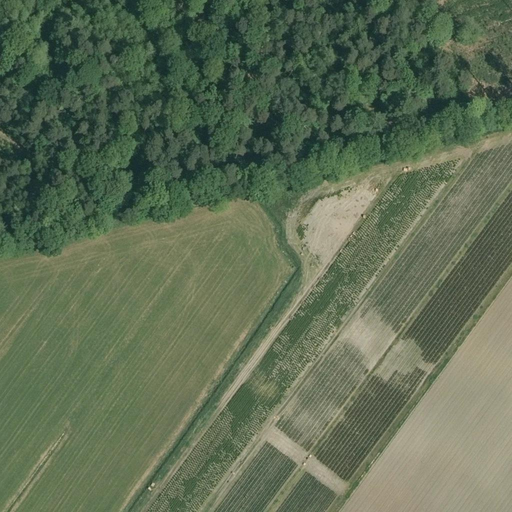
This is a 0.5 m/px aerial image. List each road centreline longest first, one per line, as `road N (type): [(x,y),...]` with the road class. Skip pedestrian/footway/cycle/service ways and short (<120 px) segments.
road 1 (track): [(511,100),(255,162),(192,90)]
road 2 (track): [(260,0),(124,172),(69,176),(0,129)]
